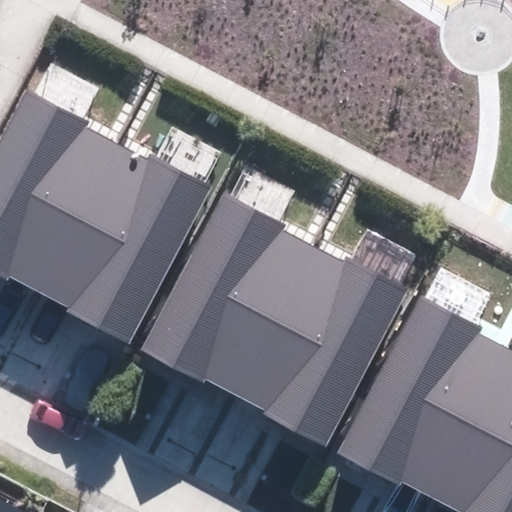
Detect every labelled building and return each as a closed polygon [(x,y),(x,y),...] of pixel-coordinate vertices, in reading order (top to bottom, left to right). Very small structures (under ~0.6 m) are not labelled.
[(25,92),(0,140),(0,274),(7,278),(9,273),(40,289),(115,146),(82,129),(85,123),(25,92)] [(115,146),(40,289),(72,306),(69,312),(129,343),(211,187),(150,155),(146,162),(115,146)] [(220,195),(139,349),(201,381),(203,376),(234,392),(309,249),(276,232),(279,226),(220,195)] [(309,249),(234,392),(266,409),(263,415),(323,446),(405,290),(344,258),(340,265),(309,249)] [(417,297),(337,451),(399,483),(401,478),(432,495),(507,351),(474,334),(477,328),(417,297)] [(511,511),(511,353),(507,351),(432,495),(464,511),(463,511),(511,511)]
